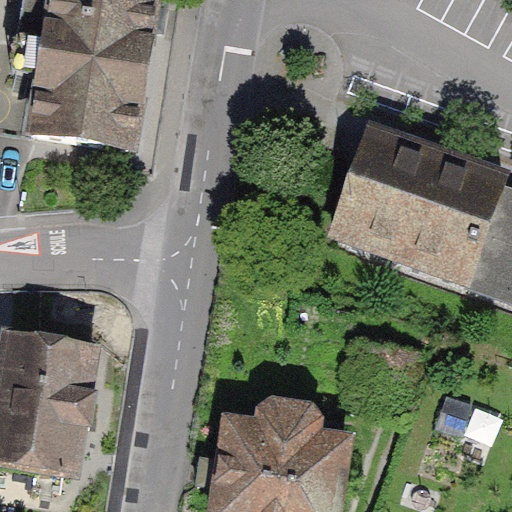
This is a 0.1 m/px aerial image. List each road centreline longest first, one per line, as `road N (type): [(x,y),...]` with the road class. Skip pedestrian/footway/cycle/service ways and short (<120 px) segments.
road 1 (residential): [(232,0),(192,268)]
road 2 (residential): [(192,268),(150,511)]
road 3 (residential): [(192,268),(0,263)]
